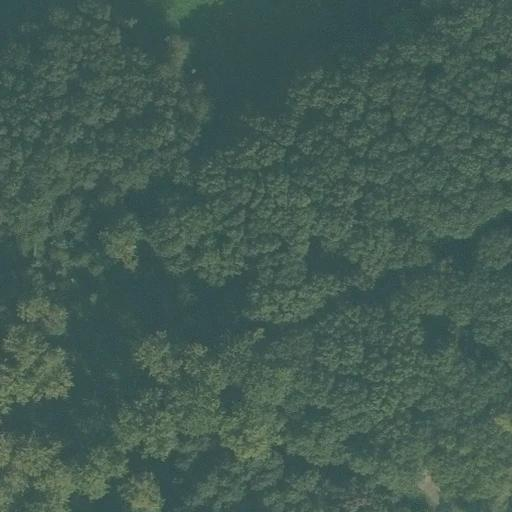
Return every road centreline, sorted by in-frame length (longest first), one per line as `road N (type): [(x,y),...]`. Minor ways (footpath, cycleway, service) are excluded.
road 1 (track): [(0,368),(443,490)]
road 2 (unclassified): [(511,422),(477,448),(443,490),(450,511)]
